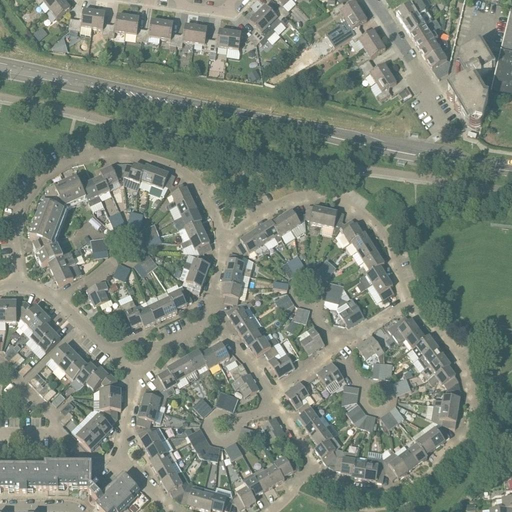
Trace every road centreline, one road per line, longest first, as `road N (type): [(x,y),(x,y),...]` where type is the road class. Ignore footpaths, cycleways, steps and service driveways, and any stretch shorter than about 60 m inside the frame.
road 1 (secondary): [(511,172),(0,67)]
road 2 (residential): [(18,285),(13,232),(20,204),(42,175),(96,153),(172,168),(194,185),(226,236)]
road 3 (residential): [(404,305),(432,325),(469,378),(474,409),(466,436),(404,490),(374,494),(315,473)]
road 4 (residential): [(226,236),(281,203),(333,196),(381,232),(404,305)]
road 5 (residential): [(170,511),(121,461),(136,372)]
road 6 (residential): [(444,118),(372,0)]
